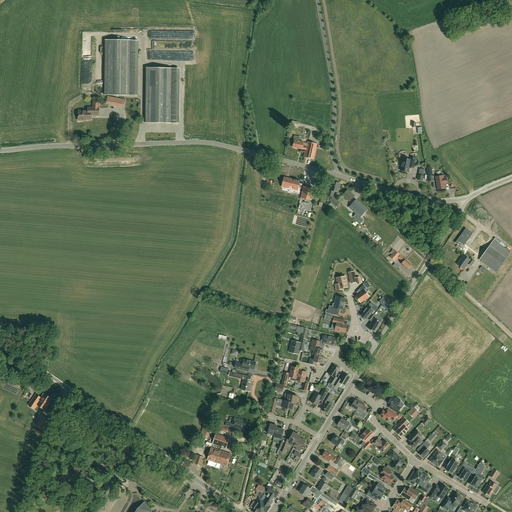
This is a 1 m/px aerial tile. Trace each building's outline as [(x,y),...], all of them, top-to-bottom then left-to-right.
[(104,40),(104,95),(138,96),(139,41),(104,40)] [(178,123),(179,68),(146,68),(146,123),(178,123)] [(124,106),(125,100),(107,96),(106,102),(124,106)] [(93,100),(92,107),(88,107),(88,110),(78,110),(78,120),(87,120),(87,119),(91,119),(91,115),(99,115),(99,107),(99,101),(93,100)] [(294,141),(293,147),(305,150),(304,157),(313,159),(317,144),(307,141),(307,143),(303,142),(299,141),(300,137),(294,136),(293,140),(294,141)] [(400,170),(408,172),(409,167),(413,168),(415,158),(411,158),(410,160),(406,159),(405,157),(403,156),(402,157),(402,158),(401,161),(402,161),(400,170)] [(443,175),(435,177),(437,190),(445,188),(445,184),(447,184),(446,177),(444,177),(443,175)] [(294,186),(293,188),(296,189),(298,181),(288,179),(287,180),(284,179),(283,186),(288,187),(289,185),(294,186)] [(332,185),(330,186),(331,188),(330,189),(328,197),(330,199),(329,200),(336,207),(340,203),(333,195),(334,191),(337,192),(338,189),(339,188),(339,186),(340,183),(333,181),(332,185)] [(311,200),(314,189),(303,186),(301,198),(311,200)] [(354,196),(347,190),(342,195),(349,201),(354,196)] [(360,223),(363,220),(360,217),(367,209),(356,199),(349,207),(356,214),(354,217),(360,223)] [(494,240),(480,260),(496,272),(511,252),(494,240)] [(395,251),(393,250),(390,253),(392,255),(390,257),(394,261),(400,255),(395,251)] [(407,269),(411,264),(405,259),(400,255),(398,258),(403,262),(401,264),(407,269)] [(460,259),(457,264),(464,269),(468,263),(471,265),(474,261),(471,259),(470,259),(464,255),(461,259),(460,259)] [(338,284),(335,285),(336,290),(337,290),(337,291),(342,290),(342,289),(348,287),(347,284),(348,284),(347,279),(346,280),(345,277),(337,279),(338,284)] [(356,296),(361,302),(369,297),(365,291),(367,289),(364,284),(356,292),(358,295),(356,296)] [(330,314),(338,316),(340,309),(343,310),(345,298),(336,296),(335,304),(333,303),(330,314)] [(391,305),(385,300),(381,305),(387,310),(391,305)] [(378,308),(375,306),(373,309),(369,305),(361,315),(366,319),(371,313),(373,314),(378,308)] [(375,314),(369,320),(372,322),(368,328),(375,333),(375,332),(381,323),(376,320),(378,316),(375,314)] [(337,322),(335,331),(339,332),(340,331),(345,332),(347,325),(341,324),(342,320),(334,318),(333,321),(337,322)] [(300,347),(303,348),(305,339),(306,339),(308,329),(304,328),(301,338),(302,338),(300,343),(292,341),(289,352),(298,354),(300,347)] [(326,335),(324,343),(333,345),(335,337),(326,335)] [(311,343),(310,350),(313,351),(313,354),(315,355),(322,356),(323,349),(319,348),(319,345),(317,344),(311,343)] [(322,356),(315,355),(314,359),(310,358),(309,363),(314,365),(315,362),(322,363),(324,357),(322,356)] [(235,362),(234,368),(249,371),(249,368),(254,369),(255,362),(243,359),(242,363),(235,362)] [(333,385),(338,378),(335,376),(340,369),(334,365),(329,373),(333,376),(327,386),(331,389),(333,385)] [(291,380),(292,377),(297,378),(299,370),(299,368),(291,366),(290,373),(283,372),(281,384),(287,386),(288,380),(291,380)] [(299,370),(297,378),(296,380),(304,382),(306,372),(299,370)] [(17,376),(11,372),(10,373),(8,376),(8,377),(14,381),(16,380),(17,377),(17,376)] [(229,376),(243,379),(241,389),(250,391),(251,387),(250,386),(251,380),(250,380),(251,376),(244,375),(230,372),(229,376)] [(338,378),(333,385),(337,387),(340,382),(345,385),(350,377),(344,373),(340,379),(338,378)] [(284,385),(279,384),(276,383),(274,390),(283,392),(283,388),(289,389),(289,386),(284,385)] [(323,401),(328,393),(323,390),(320,396),(316,393),(311,401),(317,405),(320,400),(323,401)] [(332,396),(328,393),(323,401),(325,403),(321,409),(328,413),(333,405),(328,402),(332,396)] [(34,408),(37,404),(45,409),(52,400),(43,394),(41,398),(36,395),(29,405),(34,408)] [(287,397),(286,401),(294,403),(296,404),(298,396),(286,394),(285,397),(287,397)] [(388,402),(390,404),(389,407),(398,412),(401,408),(397,405),(400,401),(392,396),(388,402)] [(286,401),(272,398),(269,412),(273,413),(276,402),(281,403),(280,407),(293,410),(294,403),(286,401)] [(357,410),(361,403),(358,400),(357,401),(355,400),(353,404),(352,403),(351,404),(348,403),(345,407),(351,411),(353,408),(357,410)] [(365,405),(361,403),(357,410),(360,413),(358,416),(364,419),(367,414),(364,412),(365,411),(364,411),(366,407),(364,406),(365,405)] [(414,407),(408,413),(412,417),(418,411),(414,407)] [(397,415),(391,411),(388,409),(386,412),(383,410),(380,416),(388,421),(389,418),(393,420),(397,415)] [(42,430),(49,420),(41,415),(35,425),(42,430)] [(427,417),(421,423),(425,426),(431,420),(427,417)] [(351,420),(350,423),(342,418),(337,425),(348,432),(352,426),(359,431),(362,427),(351,420)] [(399,428),(396,431),(401,436),(408,429),(405,426),(408,422),(404,418),(397,426),(399,428)] [(226,422),(224,427),(237,431),(237,430),(241,432),(244,423),(233,420),(232,424),(226,422)] [(277,428),(277,426),(270,424),(268,433),(275,435),(277,428)] [(274,437),(281,439),(284,429),(277,428),(275,435),(274,437)] [(370,431),(369,432),(367,429),(360,437),(366,442),(373,435),(372,434),(373,433),(370,431)] [(411,441),(409,443),(410,444),(409,445),(411,447),(412,446),(414,449),(419,444),(419,445),(423,441),(419,437),(421,435),(416,430),(408,439),(411,441)] [(299,437),(300,436),(293,432),(289,440),(285,438),(283,442),(281,449),(281,450),(280,450),(283,451),(284,452),(285,452),(289,443),(291,444),(292,442),(295,444),(299,437)] [(226,448),(230,438),(216,433),(212,444),(226,448)] [(436,436),(433,433),(428,439),(430,441),(436,436)] [(337,446),(339,443),(342,445),(345,441),(335,435),(331,442),(337,446)] [(295,444),(294,445),(297,447),(296,449),(300,451),(305,441),(299,437),(295,444)] [(383,452),(390,445),(384,439),(382,442),(378,438),(374,443),(378,446),(377,447),(383,452)] [(421,455),(423,457),(429,451),(427,449),(430,445),(426,440),(420,446),(422,448),(418,452),(419,453),(419,454),(420,455),(421,455)] [(366,450),(371,444),(368,441),(363,447),(366,450)] [(441,450),(446,445),(443,441),(437,447),(441,450)] [(227,466),(231,454),(211,447),(207,460),(227,466)] [(429,461),(438,467),(444,459),(440,456),(442,454),(438,450),(429,461)] [(325,451),(322,456),(325,458),(324,458),(329,461),(330,459),(333,460),(335,456),(328,452),(328,453),(325,451)] [(393,451),(389,456),(394,461),(391,466),(398,470),(404,461),(397,457),(398,456),(393,451)] [(450,462),(448,465),(448,466),(446,469),(452,473),(454,469),(455,470),(457,466),(456,466),(458,463),(454,461),(457,457),(452,453),(448,458),(451,460),(450,462)] [(202,466),(204,457),(194,454),(192,463),(202,466)] [(341,467),(346,461),(339,456),(334,462),(341,467)] [(463,471),(459,478),(465,482),(471,472),(467,470),(470,466),(464,463),(460,469),(463,471)] [(322,476),(324,473),(321,472),(322,471),(316,468),(314,472),(312,471),(310,475),(317,479),(320,475),(322,476)] [(394,477),(390,475),(392,472),(384,468),(381,473),(384,475),(382,478),(390,483),(394,477)] [(494,468),(489,476),(494,479),(499,472),(494,468)] [(419,484),(424,475),(421,473),(422,472),(419,470),(419,471),(418,471),(414,476),(412,475),(408,481),(413,484),(415,481),(419,484)] [(325,475),(331,480),(334,476),(328,471),(325,475)] [(478,473),(470,485),(477,489),(483,479),(479,477),(480,474),(478,473)] [(424,475),(419,484),(424,487),(422,490),(428,493),(432,486),(427,484),(430,478),(429,478),(430,477),(427,475),(426,476),(424,475)] [(66,493),(76,499),(80,491),(76,488),(77,487),(70,483),(62,478),(57,487),(65,492),(66,493)] [(377,486),(375,489),(383,494),(383,493),(384,492),(385,492),(386,490),(385,489),(386,488),(379,484),(381,481),(377,478),(373,484),(377,486)] [(317,489),(318,489),(323,493),(328,485),(321,481),(317,489)] [(487,484),(482,492),(486,494),(485,495),(489,497),(489,496),(490,497),(493,492),(494,493),(498,487),(497,486),(497,485),(491,481),(489,485),(487,484)] [(257,489),(262,492),(265,488),(260,484),(257,489)] [(267,496),(273,500),(275,497),(276,497),(279,492),(275,490),(277,487),(272,484),(267,492),(269,493),(267,496)] [(317,489),(318,489),(317,489),(312,486),(311,489),(304,484),(299,492),(306,496),(309,491),(315,494),(316,492),(317,489)] [(436,485),(429,497),(435,500),(438,496),(442,499),(448,489),(446,487),(446,486),(443,485),(442,485),(440,488),(436,485)] [(349,496),(353,489),(347,486),(338,501),(342,504),(347,496),(349,496)] [(359,491),(357,490),(354,488),(353,489),(349,496),(351,498),(354,500),(359,491)] [(408,490),(405,488),(401,494),(409,500),(411,496),(415,499),(419,493),(410,488),(408,490)] [(383,495),(383,494),(375,489),(373,492),(370,490),(366,495),(373,500),(376,501),(378,498),(380,500),(381,498),(382,497),(383,496),(383,495)] [(322,493),(321,494),(321,495),(336,505),(337,503),(322,493)] [(442,506),(447,510),(451,504),(456,507),(462,497),(455,493),(451,499),(448,497),(442,506)] [(273,500),(267,496),(264,494),(261,499),(259,499),(256,503),(254,501),(251,506),(250,507),(251,507),(251,508),(252,508),(252,509),(251,510),(254,511),(266,511),(271,506),(270,506),(273,501),(273,500)] [(85,495),(81,501),(90,507),(94,501),(85,495)] [(351,498),(349,496),(347,496),(342,504),(341,506),(345,508),(351,498)] [(363,505),(372,511),(373,511),(374,509),(375,509),(377,507),(376,506),(377,505),(364,497),(362,500),(365,502),(364,505),(363,505)] [(308,499),(306,502),(311,505),(312,506),(314,502),(317,499),(315,498),(313,501),(308,499)] [(412,506),(410,504),(403,500),(402,503),(397,500),(393,507),(399,511),(402,511),(405,509),(409,511),(412,506)] [(473,511),(478,506),(474,504),(473,504),(467,501),(461,511),(459,509),(457,511),(473,511)] [(151,511),(153,511),(144,502),(137,508),(135,511),(151,511)]
